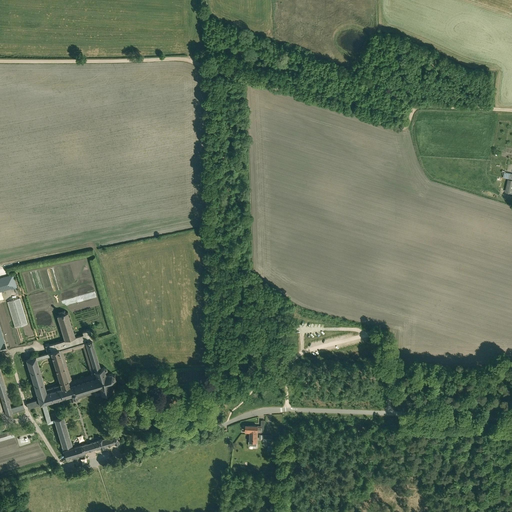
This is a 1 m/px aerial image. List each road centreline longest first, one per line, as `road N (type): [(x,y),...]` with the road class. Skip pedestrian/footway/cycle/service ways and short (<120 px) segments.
road 1 (unclassified): [(69,471),(268,410),(511,418)]
road 2 (track): [(511,110),(420,105),(397,127),(232,71),(210,73)]
